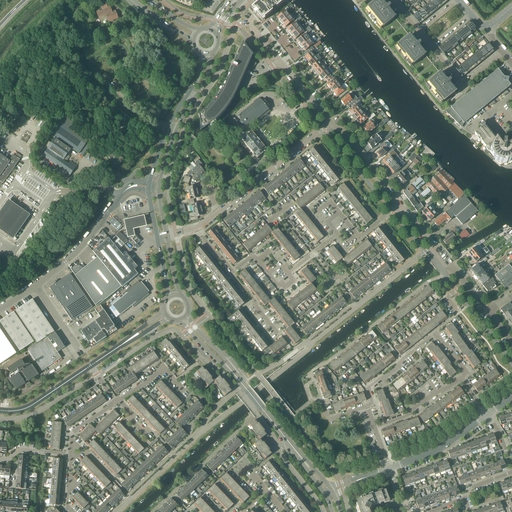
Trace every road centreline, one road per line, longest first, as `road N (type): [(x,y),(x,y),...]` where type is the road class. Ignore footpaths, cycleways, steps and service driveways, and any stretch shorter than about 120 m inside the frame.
road 1 (residential): [(232,271),(256,257),(285,287),(294,280),(288,273),(337,235),(327,222),(340,212)]
road 2 (residential): [(511,341),(399,205)]
road 3 (unclassified): [(34,285),(88,237),(126,188),(148,185)]
road 4 (secondary): [(158,186),(210,53)]
road 5 (secondary): [(201,53),(148,185)]
